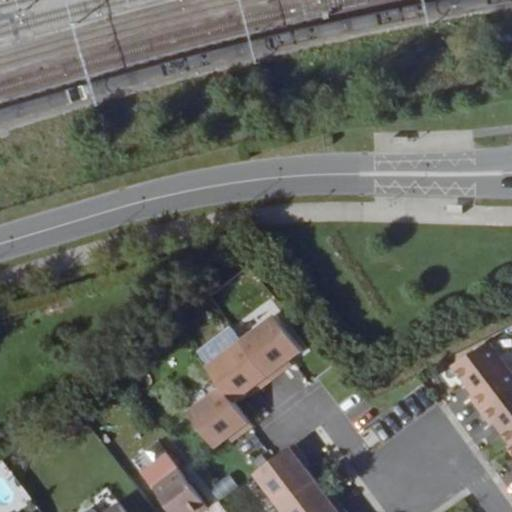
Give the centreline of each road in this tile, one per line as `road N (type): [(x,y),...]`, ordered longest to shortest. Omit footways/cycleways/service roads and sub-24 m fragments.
road 1 (unclassified): [(455,175),(224,185),(0,243)]
road 2 (residential): [(501,511),(451,443),(384,490),(318,405),(280,432)]
